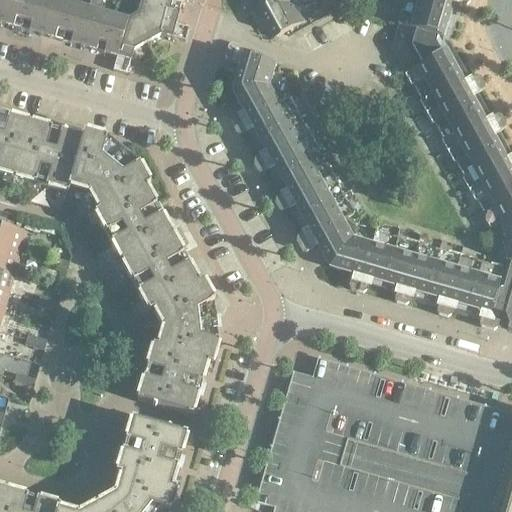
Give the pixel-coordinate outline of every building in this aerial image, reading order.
[(6,0),(0,23),(0,24),(21,31),(29,0),(6,0)] [(29,0),(21,31),(42,37),(52,0),(29,0)] [(59,0),(52,0),(42,37),(63,43),(74,4),(59,0)] [(74,4),(63,43),(83,49),(96,7),(101,8),(103,0),(91,0),(89,8),(74,4)] [(183,0),(141,0),(141,1),(180,12),(183,0)] [(405,0),(398,27),(391,49),(399,62),(403,70),(415,63),(406,47),(411,30),(417,32),(415,38),(426,41),(425,45),(415,51),(423,65),(405,74),(491,230),(502,224),(511,240),(511,241),(505,263),(506,263),(504,270),(373,233),(370,245),(351,239),(345,229),(349,226),(347,221),(354,217),(289,99),(276,105),(266,88),(267,89),(274,67),(243,58),(240,53),(238,52),(239,47),(238,47),(239,46),(231,44),(228,46),(225,58),(226,61),(226,62),(234,64),(233,67),(234,70),(238,71),(233,86),(234,97),(242,111),(238,113),(238,116),(231,119),(231,120),(230,123),(237,134),(240,135),(240,136),(247,132),(261,157),(254,161),(253,165),(258,173),(261,174),(268,170),(282,196),(275,199),(276,200),(275,203),(279,211),(282,212),(283,213),(289,209),(303,234),(297,238),(296,242),(302,253),(305,254),(306,254),(312,251),(315,251),(319,249),(326,264),(335,270),(350,275),(349,278),(350,281),(348,288),(350,291),(362,295),(365,293),(366,293),(368,286),(395,294),(393,301),(394,301),(396,304),(404,307),(407,305),(408,305),(410,298),(438,306),(436,313),(438,316),(447,319),(450,317),(452,310),(480,318),(478,325),(479,326),(481,329),(493,332),(496,331),(499,323),(498,323),(498,322),(493,321),(494,318),(491,313),(492,312),(504,315),(508,325),(507,331),(511,332),(511,158),(511,159),(498,134),(504,130),(504,129),(505,126),(501,118),(497,117),(490,120),(476,95),(483,91),(484,88),(479,80),(476,79),(476,78),(469,82),(448,43),(459,5),(466,7),(469,5),(470,0),(405,0)] [(293,0),(258,0),(258,3),(258,9),(292,4),(293,0)] [(340,6),(336,0),(334,0),(322,1),(327,12),(340,6)] [(180,12),(141,1),(137,15),(132,17),(147,44),(161,36),(185,43),(189,29),(176,26),(180,12)] [(303,24),(292,4),(258,9),(259,14),(273,40),(303,24)] [(101,8),(96,7),(83,49),(103,55),(114,16),(100,12),(101,8)] [(128,20),(114,16),(103,55),(116,58),(113,72),(126,76),(133,52),(147,44),(132,17),(128,20)] [(0,174),(12,178),(29,123),(7,117),(8,113),(3,112),(0,110),(0,174)] [(29,123),(12,178),(39,186),(68,195),(70,190),(84,139),(82,138),(60,132),(61,128),(56,127),(51,126),(50,129),(29,123)] [(84,139),(70,190),(88,195),(98,213),(145,187),(146,189),(150,187),(139,166),(127,157),(129,155),(129,154),(120,147),(118,150),(106,140),(83,133),(82,138),(84,139)] [(98,213),(94,215),(108,240),(121,265),(172,237),(161,218),(161,217),(164,215),(161,211),(159,206),(156,208),(155,207),(146,189),(145,187),(98,213)] [(0,248),(20,254),(26,234),(4,228),(0,226),(0,248)] [(172,237),(121,265),(149,314),(153,312),(199,286),(198,284),(188,266),(191,264),(186,255),(183,256),(182,256),(172,237)] [(20,254),(0,248),(0,269),(15,274),(20,254)] [(47,269),(57,271),(60,261),(50,258),(47,269)] [(70,264),(60,261),(57,271),(67,274),(70,264)] [(15,274),(0,269),(0,291),(9,294),(15,274)] [(199,286),(153,312),(162,329),(157,348),(208,363),(207,365),(212,367),(218,345),(218,343),(216,328),(220,328),(219,318),(215,318),(215,317),(213,303),(214,303),(202,282),(198,284),(199,286)] [(9,294),(0,291),(0,312),(3,314),(9,294)] [(36,308),(46,311),(49,300),(39,298),(36,308)] [(58,303),(49,300),(46,311),(55,314),(58,303)] [(25,347),(34,350),(37,339),(28,337),(25,347)] [(47,342),(37,339),(34,350),(44,353),(47,342)] [(152,347),(136,402),(191,418),(198,397),(201,398),(204,388),(201,387),(207,365),(208,363),(157,348),(152,347)] [(511,511),(511,416),(318,360),(312,380),(292,374),(287,396),(275,442),(258,492),(257,496),(268,499),(268,500),(255,497),(251,498),(249,508),(250,511),(254,511),(263,511),(265,508),(274,510),(273,511),(511,511)] [(14,386),(23,389),(26,379),(16,376),(14,386)] [(36,381),(26,379),(23,389),(33,392),(36,381)] [(131,420),(115,475),(120,476),(171,491),(171,489),(177,468),(180,469),(183,459),(180,458),(186,436),(131,420)] [(114,495),(96,506),(99,511),(169,511),(176,490),(171,489),(171,491),(120,476),(114,495)] [(5,490),(0,506),(0,511),(57,511),(58,510),(59,506),(40,500),(5,490)]
